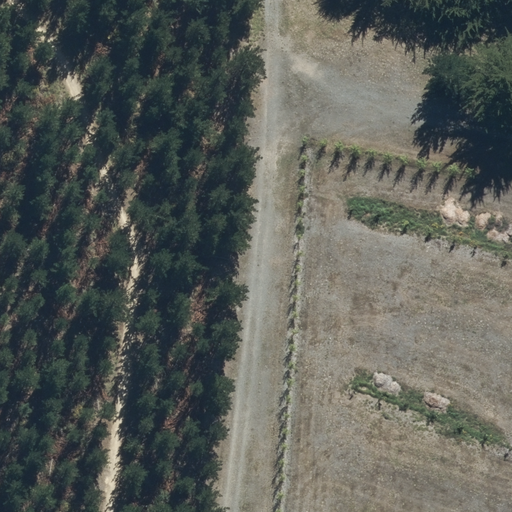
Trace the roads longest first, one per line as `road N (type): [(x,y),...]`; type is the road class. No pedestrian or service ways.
road 1 (track): [(267,0),(234,511)]
road 2 (track): [(274,0),(285,34),(310,68),(351,90),(511,131)]
